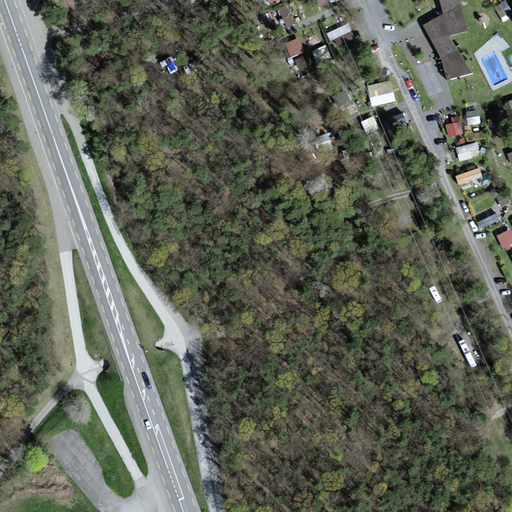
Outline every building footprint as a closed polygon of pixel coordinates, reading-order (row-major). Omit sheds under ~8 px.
[(471,72),(452,36),(469,32),(460,0),(444,0),(440,1),(443,15),(424,26),(442,55),(449,78),(471,72)] [(506,0),(501,0),(494,4),(500,15),(511,9),(506,0)] [(287,3),(278,8),(286,25),(295,20),(287,3)] [(341,62),(360,53),(346,21),(326,29),(341,62)] [(284,40),(291,55),(304,49),(298,34),(284,40)] [(311,48),(316,60),(330,53),(324,42),(311,48)] [(302,54),(294,57),(298,68),(307,64),(302,54)] [(366,83),(371,104),(395,99),(390,78),(366,83)] [(339,105),(350,98),(343,87),(333,94),(339,105)] [(511,99),(488,110),(499,136),(511,130),(511,99)] [(476,101),(466,102),(467,116),(478,115),(476,101)] [(403,111),(392,115),(396,128),(407,124),(403,111)] [(457,113),(443,117),(447,135),(462,131),(457,113)] [(362,117),(365,130),(378,127),(374,114),(362,117)] [(476,140),(455,144),(458,158),(479,153),(476,140)] [(479,165),(454,173),(458,182),(482,174),(479,165)] [(496,210),(476,219),(479,226),(499,218),(496,210)] [(511,231),(509,226),(495,233),(504,247),(511,242),(511,231)]
